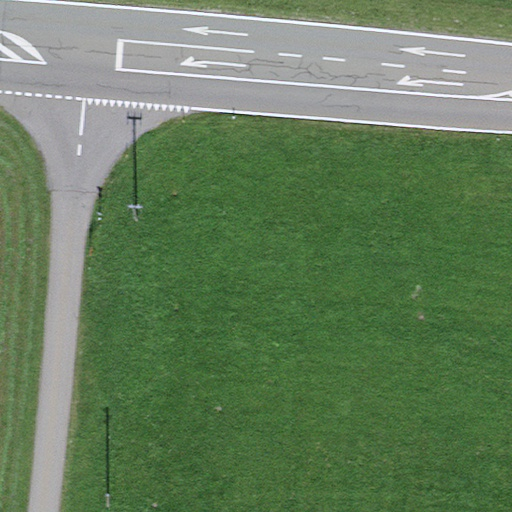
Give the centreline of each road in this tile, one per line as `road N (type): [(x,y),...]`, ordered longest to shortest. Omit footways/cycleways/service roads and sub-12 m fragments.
road 1 (unclassified): [(41,511),(91,50)]
road 2 (primary): [(91,50),(511,84)]
